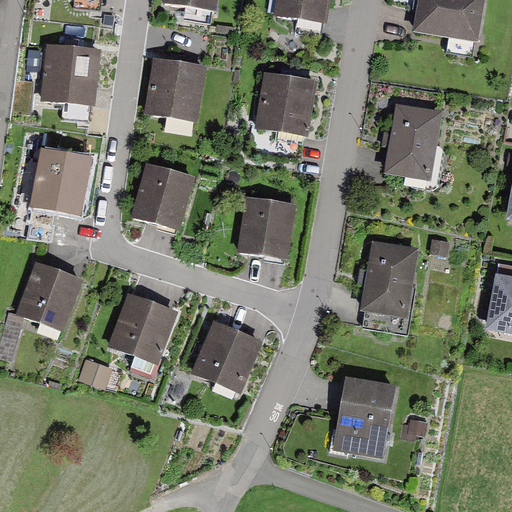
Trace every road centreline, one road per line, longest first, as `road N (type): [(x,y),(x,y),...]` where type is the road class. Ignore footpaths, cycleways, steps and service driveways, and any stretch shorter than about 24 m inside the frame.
road 1 (residential): [(310,324),(135,259),(114,242),(107,223),(139,0)]
road 2 (residential): [(368,0),(310,324)]
road 3 (residential): [(310,324),(246,466)]
road 4 (residential): [(19,0),(0,134)]
road 5 (residential): [(246,466),(372,511)]
